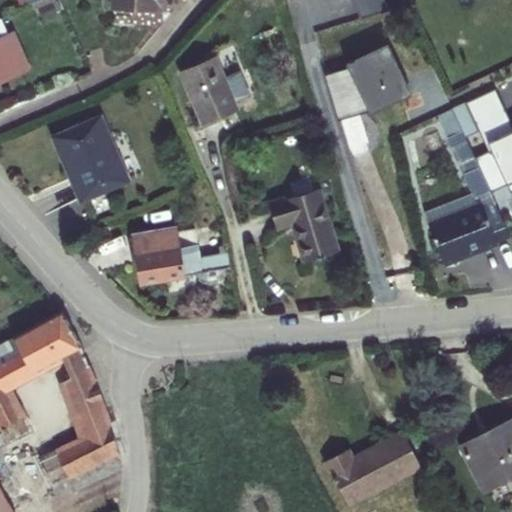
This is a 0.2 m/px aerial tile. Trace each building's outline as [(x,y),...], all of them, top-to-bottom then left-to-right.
[(182,0),(106,0),(105,19),(164,24),(163,12),(182,10),(182,0)] [(0,39),(0,84),(31,71),(15,33),(0,39)] [(409,102),(392,57),(325,77),(343,124),(409,102)] [(239,113),(217,59),(178,75),(200,129),(239,113)] [(511,126),(494,88),(466,101),(510,190),(511,188),(511,126)] [(129,185),(101,116),(48,140),(79,207),(129,185)] [(429,207),(439,237),(502,218),(462,130),(448,137),(472,191),(429,207)] [(338,243),(319,183),(272,197),(279,219),(295,215),(306,251),(338,243)] [(132,227),(175,218),(173,211),(131,224),(132,227)] [(235,256),(233,240),(209,246),(201,220),(178,226),(175,218),(132,227),(151,281),(235,256)] [(502,218),(439,237),(446,261),(497,243),(497,240),(510,235),(502,218)] [(60,302),(0,336),(0,416),(40,487),(54,478),(63,492),(127,459),(114,417),(88,355),(70,366),(62,371),(87,424),(46,449),(7,379),(60,347),(79,335),(60,302)] [(79,335),(60,347),(70,366),(88,355),(79,335)] [(511,418),(461,445),(483,490),(511,475),(511,418)] [(348,504),(421,465),(403,432),(352,459),(347,449),(325,460),(348,504)] [(0,475),(0,511),(19,511),(20,511),(0,475)]
